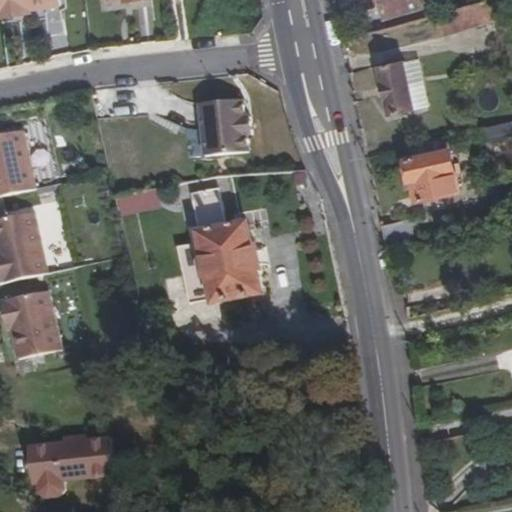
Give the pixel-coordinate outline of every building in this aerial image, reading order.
[(21,16),(20,12),(31,10),(60,6),(59,0),(0,0),(0,8),(1,19),(21,16)] [(381,0),(387,19),(423,9),(422,5),(421,0),(381,0)] [(489,2),(436,15),(442,40),(495,23),(489,2)] [(380,68),(390,115),(415,110),(405,62),(380,68)] [(244,101),(201,106),(207,158),(250,153),(248,136),(246,118),(244,101)] [(482,145),(511,137),(511,122),(479,131),(482,145)] [(24,132),(0,137),(0,198),(38,190),(24,132)] [(460,192),(448,138),(408,148),(411,160),(406,161),(411,182),(413,181),(417,202),(460,192)] [(228,228),(220,189),(193,195),(201,233),(199,234),(205,262),(202,262),(206,280),(209,279),(215,307),(267,296),(261,272),(264,272),(259,246),(256,247),(251,223),(228,228)] [(125,219),(160,208),(154,190),(119,200),(125,219)] [(35,213),(0,221),(0,285),(49,274),(35,213)] [(382,227),(387,249),(416,243),(411,220),(382,227)] [(51,292),(4,303),(9,322),(12,321),(15,331),(21,360),(64,351),(51,292)] [(66,438),(66,444),(88,441),(88,435),(66,438)] [(40,485),(41,494),(49,498),(59,496),(66,491),(65,482),(117,476),(112,439),(88,441),(66,444),(31,448),(35,486),(40,485)]
